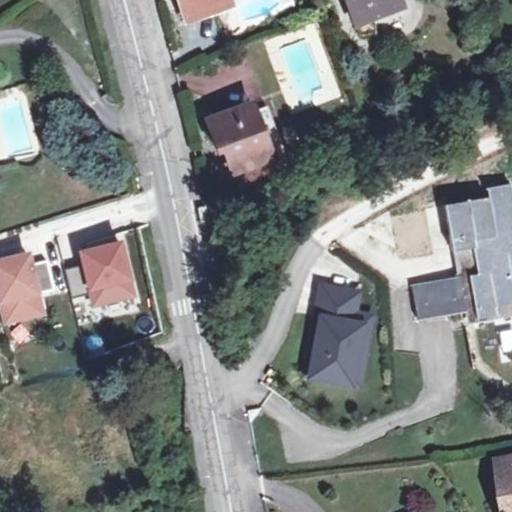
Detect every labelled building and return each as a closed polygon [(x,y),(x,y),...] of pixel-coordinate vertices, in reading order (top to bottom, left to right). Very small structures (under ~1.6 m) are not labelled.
[(181,0),(189,19),(230,3),(229,0),(181,0)] [(348,0),(357,23),(373,16),(401,5),(399,0),(348,0)] [(234,170),(271,157),(252,106),(216,120),(234,170)] [(445,205),(453,251),(465,250),(476,309),(477,319),(497,315),(496,307),(511,303),(511,194),(510,184),(487,188),(489,197),(445,205)] [(116,238),(79,248),(93,302),(130,292),(116,238)] [(465,250),(453,251),(458,277),(464,312),(476,309),(465,250)] [(24,251),(0,256),(0,305),(4,321),(41,312),(36,291),(50,288),(44,261),(28,265),(24,251)] [(419,320),(464,312),(458,277),(412,286),(419,320)] [(355,292),(320,286),(305,377),(355,385),(367,316),(351,314),(355,292)] [(511,511),(511,459),(498,462),(506,511),(511,511)]
